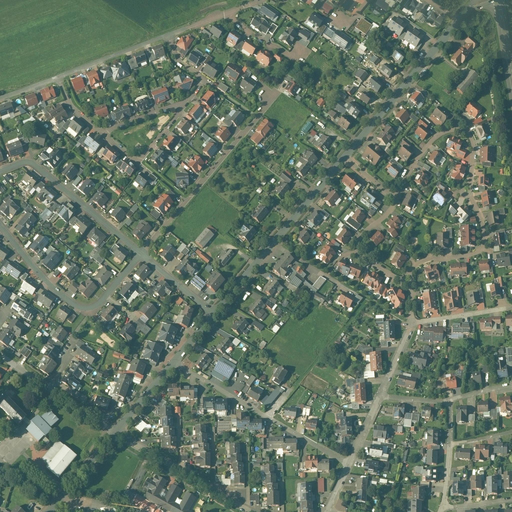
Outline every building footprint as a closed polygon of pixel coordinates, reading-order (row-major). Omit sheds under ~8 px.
[(346,0),(343,5),(352,11),(358,2),(354,0),(346,0)] [(381,0),(377,0),(374,5),(382,11),(387,4),(381,0)] [(412,0),(411,2),(408,6),(410,7),(409,8),(410,8),(414,10),(413,12),(415,14),(417,10),(422,3),(419,2),(419,1),(418,0),(412,0)] [(325,2),(320,9),(328,14),(332,7),(325,2)] [(266,6),(262,13),(272,20),(276,13),(266,6)] [(421,13),(417,10),(415,14),(412,17),(416,20),(417,18),(421,13)] [(436,13),(432,10),(427,18),(430,20),(429,21),(433,23),(434,23),(437,25),(442,17),(438,15),(439,14),(436,12),(436,13)] [(426,17),(421,13),(417,18),(422,22),(426,17)] [(324,21),(314,14),(308,22),(318,29),(321,24),(324,21)] [(256,18),(251,25),(256,28),(255,30),(258,32),(259,31),(265,35),(270,28),(266,25),(267,24),(261,21),(260,22),(256,18)] [(371,26),(361,19),(355,27),(365,34),(371,26)] [(388,28),(394,32),(400,23),(395,19),(388,28)] [(394,32),(399,36),(406,27),(400,23),(394,32)] [(326,28),(321,24),(318,29),(316,31),(321,35),(326,28)] [(223,31),(215,26),(210,33),(210,34),(212,35),(218,39),(223,31)] [(331,41),(335,35),(327,29),(323,35),(331,41)] [(205,30),(202,33),(209,38),(212,35),(210,34),(210,33),(205,30)] [(293,34),(289,31),(286,34),(285,34),(283,37),(284,38),(281,41),(289,47),(296,36),(297,34),(299,36),(301,33),(296,30),(293,34)] [(310,36),(302,31),(299,36),(306,41),(310,36)] [(405,41),(410,44),(417,35),(411,31),(405,41)] [(238,35),(233,32),(227,41),(234,46),(235,46),(238,42),(240,38),(237,36),(238,35)] [(335,35),(331,41),(344,50),(350,41),(337,32),(335,35)] [(410,44),(416,48),(422,38),(417,35),(410,44)] [(186,42),(182,39),(178,44),(180,46),(179,47),(182,50),(185,51),(186,50),(192,41),(188,38),(186,42)] [(477,44),(469,38),(465,43),(467,44),(472,48),(473,49),(477,44)] [(235,46),(234,46),(232,49),(235,51),(236,50),(240,44),(238,42),(235,46)] [(240,44),(236,50),(241,53),(243,49),(246,45),(241,42),(240,44)] [(246,45),(243,49),(252,55),(257,48),(248,42),(246,45)] [(467,44),(461,50),(466,55),(472,48),(467,44)] [(161,47),(152,50),(153,52),(155,58),(156,59),(164,56),(161,47)] [(460,49),(457,53),(454,56),(455,56),(451,60),(458,66),(461,63),(462,64),(462,63),(463,63),(466,60),(465,59),(466,59),(465,58),(467,55),(466,55),(461,50),(460,49)] [(272,59),(262,51),(256,59),(260,62),(259,62),(263,65),(263,64),(267,67),(272,59)] [(406,58),(397,51),(392,57),(397,62),(396,63),(399,65),(400,64),(406,58)] [(153,52),(147,54),(150,63),(149,60),(155,58),(153,52)] [(201,58),(193,53),(191,55),(190,56),(189,57),(189,59),(188,61),(196,66),(198,63),(201,59),(201,58)] [(143,54),(134,57),(135,59),(137,65),(146,62),(143,54)] [(207,59),(202,56),(201,58),(201,59),(198,63),(202,66),(203,64),(207,59)] [(379,61),(374,56),(369,62),(375,66),(379,61)] [(207,59),(203,64),(207,67),(209,63),(209,64),(212,59),(208,57),(207,59)] [(135,59),(128,62),(131,70),(138,68),(137,65),(135,59)] [(117,67),(116,69),(115,68),(111,69),(110,69),(107,70),(109,75),(112,74),(115,80),(123,77),(124,76),(123,76),(128,74),(127,70),(128,69),(127,67),(126,67),(124,63),(120,65),(119,66),(117,67)] [(209,64),(209,63),(207,67),(203,72),(213,78),(219,70),(209,64)] [(241,72),(231,65),(229,69),(228,68),(227,70),(227,71),(226,73),(231,76),(230,78),(235,81),(241,72)] [(394,72),(386,65),(380,72),(388,79),(394,72)] [(362,71),(359,69),(354,76),(361,82),(367,75),(362,71)] [(107,70),(101,72),(104,79),(110,77),(109,75),(107,70)] [(471,71),(456,89),(462,95),(477,76),(471,71)] [(95,72),(86,75),(91,88),(100,84),(95,72)] [(245,72),(241,78),(245,80),(246,79),(247,80),(250,75),(245,72)] [(382,86),(372,78),(366,84),(377,93),(382,86)] [(81,79),(79,80),(77,79),(71,82),(75,92),(84,88),(81,80),(81,79)] [(247,80),(246,79),(245,80),(243,82),(241,84),(242,84),(240,87),(250,94),(252,91),(253,91),(254,89),(253,88),(255,85),(252,83),(249,81),(247,80)] [(192,83),(185,80),(182,81),(176,84),(178,89),(180,88),(181,91),(183,90),(184,92),(189,90),(192,83)] [(291,83),(285,91),(293,97),(299,88),(291,83)] [(228,89),(221,84),(217,89),(225,94),(228,89)] [(51,88),(40,93),(44,102),(55,97),(51,88)] [(164,90),(158,92),(162,103),(164,102),(165,101),(169,100),(166,93),(165,90),(164,90)] [(152,94),(152,95),(153,98),(156,105),(159,103),(161,104),(162,103),(158,92),(152,94)] [(419,95),(416,92),(409,100),(415,105),(415,106),(418,103),(419,102),(420,103),(423,99),(424,99),(419,95)] [(208,93),(205,97),(204,98),(203,99),(203,100),(201,102),(202,103),(203,103),(204,104),(203,104),(209,109),(211,110),(211,109),(210,108),(213,104),(211,103),(213,100),(213,97),(208,93)] [(372,99),(364,93),(359,99),(367,105),(372,99)] [(34,95),(25,99),(28,107),(34,105),(34,106),(38,104),(36,101),(34,95)] [(145,100),(135,104),(138,112),(142,111),(142,112),(145,110),(145,109),(148,108),(148,107),(145,100)] [(344,106),(338,102),(334,108),(344,115),(346,112),(350,106),(348,104),(346,105),(344,106)] [(209,109),(203,104),(204,104),(203,103),(202,103),(201,105),(207,111),(209,109)] [(481,110),(472,103),(465,110),(474,118),(478,114),(478,115),(480,114),(481,113),(481,112),(480,111),(481,110)] [(10,104),(0,108),(0,115),(1,118),(8,116),(9,116),(9,115),(13,114),(13,113),(12,111),(10,104)] [(362,111),(352,104),(350,106),(346,112),(355,119),(362,111)] [(52,105),(44,108),(48,114),(55,109),(52,105)] [(207,111),(201,105),(198,108),(203,113),(204,114),(207,111)] [(55,109),(48,114),(50,117),(49,117),(51,120),(50,120),(51,121),(53,119),(63,112),(59,106),(55,109)] [(104,107),(94,111),(96,115),(96,114),(98,117),(102,116),(102,117),(107,116),(108,115),(107,113),(104,107)] [(196,107),(189,115),(196,121),(203,113),(198,108),(196,107)] [(123,108),(116,111),(117,112),(114,113),(115,115),(117,121),(122,119),(122,120),(125,119),(125,118),(130,116),(128,110),(127,108),(124,109),(123,108)] [(448,116),(438,108),(433,115),(437,118),(437,119),(438,120),(439,120),(443,123),(447,119),(449,117),(448,116)] [(18,109),(12,111),(13,113),(13,114),(14,118),(21,116),(18,109)] [(413,115),(406,110),(403,113),(409,117),(408,117),(410,118),(413,115)] [(403,113),(401,111),(395,118),(402,124),(408,117),(409,117),(403,113)] [(63,112),(53,119),(57,124),(62,121),(67,118),(63,112)] [(237,113),(231,119),(234,122),(233,124),(236,127),(243,119),(237,113)] [(231,119),(228,116),(222,123),(223,124),(229,129),(233,124),(234,122),(231,119)] [(352,124),(344,117),(341,121),(338,124),(346,130),(352,124)] [(72,124),(69,128),(70,128),(67,131),(74,138),(77,135),(84,127),(76,120),(72,124)] [(428,126),(422,120),(418,124),(421,127),(421,126),(425,130),(428,126)] [(57,124),(55,126),(60,131),(62,128),(65,124),(62,121),(57,124)] [(65,124),(62,128),(65,130),(67,131),(70,128),(69,128),(72,124),(68,121),(65,124)] [(195,127),(188,121),(186,124),(190,128),(193,130),(195,127)] [(186,124),(183,122),(177,129),(184,135),(190,128),(186,124)] [(264,122),(256,132),(263,139),(272,128),(264,122)] [(229,129),(223,124),(220,127),(222,129),(226,132),(229,129)] [(480,127),(475,129),(480,139),(488,136),(486,133),(488,132),(485,125),(484,125),(480,127)] [(425,130),(421,126),(421,127),(415,134),(423,140),(429,133),(425,130)] [(391,131),(386,128),(381,133),(390,140),(394,135),(391,131)] [(400,132),(394,128),(391,131),(394,135),(396,137),(400,132)] [(222,129),(215,137),(223,143),(230,135),(226,132),(222,129)] [(390,140),(381,133),(377,138),(381,142),(385,146),(390,140)] [(34,134),(33,134),(30,143),(31,143),(39,145),(38,145),(43,147),(45,137),(40,136),(34,134)] [(255,134),(251,140),(257,145),(261,140),(255,134)] [(96,138),(92,135),(88,140),(84,144),(86,145),(95,152),(103,143),(99,140),(99,139),(97,137),(96,138)] [(315,139),(309,135),(306,138),(305,139),(311,144),(314,140),(315,139)] [(331,142),(323,135),(319,139),(322,141),(319,145),(315,141),(312,144),(316,148),(322,153),(323,152),(326,155),(328,152),(325,149),(331,142)] [(84,136),(78,143),(83,148),(86,145),(84,144),(88,140),(84,136)] [(181,141),(175,136),(171,140),(177,145),(176,146),(177,147),(181,141)] [(171,140),(169,139),(163,146),(171,152),(176,146),(177,145),(171,140)] [(455,141),(450,139),(446,149),(447,149),(448,150),(451,151),(452,151),(457,154),(459,149),(462,144),(459,142),(456,140),(455,141)] [(218,145),(211,140),(208,144),(209,145),(215,149),(218,145)] [(19,142),(6,147),(10,157),(23,152),(21,147),(19,142)] [(385,146),(381,142),(378,146),(385,152),(388,149),(385,146)] [(215,149),(209,145),(203,152),(210,158),(217,151),(215,149)] [(384,156),(372,145),(363,155),(366,157),(365,158),(372,165),(373,163),(375,165),(384,156)] [(408,148),(405,146),(404,148),(398,155),(406,161),(413,153),(408,148)] [(45,148),(38,156),(41,159),(45,154),(48,150),(45,148)] [(119,156),(110,148),(106,152),(104,155),(103,156),(112,164),(114,162),(116,162),(118,160),(117,158),(119,156)] [(102,149),(96,155),(101,159),(103,156),(104,155),(106,152),(102,149)] [(308,154),(303,160),(304,161),(301,164),(302,165),(297,172),(302,177),(316,160),(312,156),(315,153),(309,149),(306,152),(308,154)] [(466,152),(459,149),(457,154),(456,156),(463,159),(466,152)] [(446,156),(440,150),(437,154),(442,158),(444,160),(446,156)] [(53,152),(49,157),(46,155),(42,159),(53,169),(53,168),(58,163),(61,159),(53,152)] [(163,156),(158,152),(151,161),(154,164),(155,163),(160,166),(166,159),(163,156)] [(437,154),(434,153),(432,155),(430,157),(430,158),(428,161),(436,166),(437,166),(439,164),(438,163),(442,158),(437,154)] [(203,164),(195,158),(193,160),(192,160),(191,160),(189,162),(189,163),(190,164),(188,167),(190,169),(196,173),(198,171),(199,172),(202,168),(201,167),(203,164)] [(392,159),(388,163),(393,166),(396,168),(399,165),(392,159)] [(121,161),(115,167),(120,171),(121,169),(125,165),(121,161)] [(129,165),(126,163),(125,165),(121,169),(130,176),(135,170),(133,168),(133,167),(130,164),(129,165)] [(188,167),(184,163),(181,167),(185,170),(187,172),(190,169),(188,167)] [(77,172),(69,166),(65,171),(66,172),(63,175),(63,174),(62,175),(70,181),(74,177),(74,176),(75,174),(75,175),(77,172)] [(393,166),(387,173),(394,178),(400,172),(396,168),(393,166)] [(461,168),(456,167),(456,168),(455,171),(454,171),(452,174),(453,174),(451,178),(457,184),(462,179),(462,180),(464,176),(464,175),(464,176),(463,176),(465,169),(461,168)] [(187,172),(185,170),(182,174),(183,175),(187,175),(187,179),(189,179),(192,176),(187,172)] [(433,175),(425,170),(422,175),(428,179),(430,180),(433,175)] [(29,173),(23,181),(28,185),(27,186),(29,187),(29,186),(35,191),(37,190),(33,187),(38,181),(39,181),(29,173)] [(292,180),(284,173),(280,178),(288,184),(292,180)] [(422,175),(419,173),(414,182),(419,185),(421,183),(424,185),(426,185),(427,183),(427,181),(428,179),(422,175)] [(157,180),(150,174),(147,179),(149,181),(153,185),(157,180)] [(147,179),(142,175),(135,182),(143,188),(149,181),(147,179)] [(183,175),(176,176),(177,185),(178,186),(180,186),(180,187),(185,186),(188,185),(187,179),(187,175),(183,175)] [(349,175),(342,183),(352,191),(353,189),(359,182),(358,183),(355,180),(354,179),(352,177),(349,175)] [(78,177),(72,184),(75,187),(81,179),(78,177)] [(488,177),(479,177),(479,186),(479,187),(484,187),(488,187),(488,177)] [(87,180),(83,184),(84,185),(79,190),(85,195),(86,194),(88,195),(94,188),(91,187),(93,185),(89,182),(87,180)] [(38,181),(33,187),(37,190),(38,189),(41,184),(38,181)] [(359,182),(353,189),(358,193),(364,186),(359,182)] [(289,189),(282,183),(279,187),(280,188),(275,195),(281,200),(289,189)] [(441,184),(437,189),(441,191),(443,193),(446,188),(441,184)] [(100,185),(96,191),(99,194),(104,188),(100,185)] [(56,196),(45,187),(41,192),(40,194),(36,198),(41,202),(44,198),(50,203),(56,196)] [(343,196),(336,190),(333,194),(338,198),(338,199),(340,200),(343,196)] [(420,195),(412,190),(409,196),(416,200),(415,200),(417,201),(420,195)] [(371,193),(369,191),(366,195),(365,195),(364,195),(363,196),(363,198),(362,200),(363,199),(371,205),(376,200),(377,198),(374,195),(374,194),(372,193),(371,193)] [(446,196),(444,194),(443,193),(441,191),(433,199),(441,207),(442,206),(443,207),(445,205),(445,203),(449,199),(446,196)] [(331,192),(324,201),(331,207),(338,199),(338,198),(333,194),(331,192)] [(107,200),(99,194),(93,201),(101,208),(107,200)] [(491,194),(481,195),(483,207),(493,206),(491,194)] [(409,196),(407,195),(406,198),(405,198),(404,201),(402,205),(410,209),(415,200),(416,200),(409,196)] [(172,204),(163,196),(159,202),(168,210),(171,207),(170,206),(172,204)] [(376,200),(371,205),(370,207),(373,209),(376,211),(381,204),(376,200)] [(18,210),(8,201),(2,209),(3,209),(1,212),(7,217),(9,214),(12,217),(18,210)] [(168,210),(159,202),(154,208),(163,215),(165,212),(166,213),(168,210)] [(55,204),(49,211),(52,214),(53,212),(58,206),(55,204)] [(76,211),(67,204),(62,209),(59,212),(60,212),(63,215),(64,214),(69,218),(68,219),(69,220),(76,211)] [(458,211),(452,205),(451,206),(449,211),(453,216),(456,214),(458,211)] [(28,206),(24,212),(27,215),(28,214),(29,215),(33,211),(28,206)] [(58,206),(53,212),(57,216),(60,212),(59,212),(62,209),(58,206)] [(260,206),(257,210),(259,211),(253,218),(259,223),(267,212),(260,206)] [(365,212),(359,207),(356,211),(357,212),(357,211),(362,216),(365,212)] [(458,211),(456,214),(461,219),(464,222),(466,222),(468,220),(467,218),(471,215),(467,211),(464,208),(463,207),(458,211)] [(125,215),(117,208),(110,216),(119,223),(125,215)] [(329,216),(322,210),(318,216),(320,214),(326,219),(329,216)] [(362,216),(357,211),(357,212),(351,219),(358,225),(362,220),(362,219),(364,217),(362,216)] [(314,213),(308,221),(315,227),(322,219),(318,216),(314,213)] [(27,215),(18,225),(19,225),(15,230),(20,233),(19,234),(23,238),(27,232),(32,227),(31,227),(33,224),(36,221),(29,215),(28,214),(27,215)] [(496,214),(488,215),(490,226),(499,225),(498,216),(498,214),(496,214)] [(407,221),(400,215),(396,219),(400,224),(401,226),(407,221)] [(78,220),(75,224),(80,228),(78,231),(82,234),(90,225),(81,217),(78,220)] [(74,218),(69,224),(72,227),(75,224),(78,220),(74,218)] [(394,218),(392,220),(388,223),(389,223),(387,225),(391,229),(392,231),(393,231),(395,234),(399,230),(396,228),(400,224),(396,219),(394,218)] [(150,228),(144,223),(141,227),(147,232),(150,228)] [(140,225),(132,234),(139,240),(147,232),(141,227),(140,225)] [(350,230),(344,225),(341,229),(343,231),(347,234),(350,230)] [(249,228),(246,226),(242,230),(245,233),(241,237),(246,240),(248,242),(255,233),(249,228)] [(466,228),(461,228),(461,231),(460,231),(460,238),(474,237),(474,228),(466,228)] [(314,234),(307,229),(304,232),(309,237),(309,238),(310,239),(314,234)] [(392,231),(391,229),(387,232),(391,237),(394,238),(397,235),(395,234),(393,231),(392,231)] [(105,238),(95,230),(88,237),(94,242),(98,245),(96,247),(97,248),(102,241),(105,238)] [(206,230),(195,243),(202,249),(213,236),(206,230)] [(343,231),(336,240),(343,245),(350,236),(347,234),(343,231)] [(304,232),(303,232),(297,239),(304,244),(309,238),(309,237),(304,232)] [(377,233),(370,240),(376,246),(383,239),(379,235),(377,233)] [(446,235),(436,235),(437,249),(448,249),(447,239),(447,235),(446,235)] [(496,236),(494,237),(496,247),(505,246),(503,236),(503,235),(496,236)] [(40,237),(30,249),(37,255),(41,252),(42,250),(47,244),(47,243),(43,239),(40,237)] [(460,238),(460,244),(462,244),(462,247),(466,247),(474,247),(474,237),(460,238)] [(102,241),(97,248),(100,250),(105,244),(102,241)] [(337,249),(330,243),(326,248),(333,254),(337,249)] [(115,245),(109,252),(114,256),(120,249),(115,245)] [(0,246),(0,259),(2,261),(8,253),(0,246)] [(50,247),(45,253),(49,256),(51,253),(52,253),(54,250),(50,247)] [(167,247),(160,256),(167,262),(172,256),(174,254),(174,253),(167,247)] [(326,248),(325,247),(319,254),(324,258),(323,260),(323,262),(326,265),(328,264),(335,255),(333,254),(326,248)] [(404,253),(396,248),(393,252),(397,254),(401,257),(404,253)] [(120,249),(114,256),(122,262),(128,255),(120,249)] [(37,255),(36,256),(40,259),(45,253),(42,250),(41,252),(37,255)] [(229,251),(223,258),(222,257),(218,262),(224,267),(234,255),(229,251)] [(49,256),(42,264),(50,271),(59,260),(52,253),(51,253),(49,256)] [(210,261),(202,253),(199,256),(199,257),(207,264),(210,261)] [(104,260),(97,254),(96,254),(92,259),(100,265),(104,260)] [(401,257),(397,254),(391,264),(395,266),(395,268),(397,269),(398,269),(399,269),(405,259),(401,257)] [(293,261),(286,255),(276,267),(273,271),(285,281),(285,280),(289,283),(297,274),(294,272),(295,272),(299,265),(292,261),(293,261)] [(503,257),(497,258),(499,267),(506,266),(506,265),(510,264),(508,255),(504,256),(503,257)] [(184,261),(176,271),(183,277),(187,272),(191,267),(184,261)] [(485,261),(481,262),(482,263),(478,263),(480,272),(489,270),(489,267),(488,262),(485,262),(485,261)] [(67,262),(63,267),(67,270),(63,275),(69,281),(78,271),(67,262)] [(23,271),(11,263),(6,270),(6,271),(17,279),(23,271)] [(351,267),(344,264),(342,269),(340,273),(347,276),(348,274),(351,267)] [(197,269),(193,265),(191,267),(187,272),(192,275),(197,269),(197,268),(197,269)] [(304,268),(299,265),(295,272),(294,272),(297,274),(300,275),(302,272),(304,268)] [(361,269),(352,265),(351,267),(348,274),(357,278),(358,278),(361,271),(361,269)] [(460,265),(459,265),(455,265),(455,266),(450,266),(451,277),(458,277),(458,278),(458,277),(466,276),(465,265),(460,265)] [(143,266),(135,275),(142,281),(150,272),(143,266)] [(431,268),(431,267),(428,268),(428,269),(424,270),(426,275),(425,276),(426,278),(427,279),(428,281),(438,277),(439,277),(437,272),(435,266),(431,268)] [(104,267),(94,279),(102,286),(112,274),(104,267)] [(289,283),(289,284),(297,289),(302,283),(315,294),(317,291),(312,287),(303,280),(306,276),(302,272),(300,275),(297,274),(289,283)] [(374,274),(373,274),(372,275),(369,273),(363,284),(368,286),(368,287),(368,288),(369,289),(370,289),(371,288),(375,290),(376,290),(379,285),(381,280),(376,277),(376,276),(376,275),(374,274)] [(215,275),(207,286),(215,293),(224,282),(215,275)] [(206,285),(195,276),(190,283),(200,291),(206,285)] [(326,280),(320,277),(312,287),(317,291),(326,280)] [(27,280),(21,287),(32,295),(38,287),(27,280)] [(88,281),(79,292),(87,299),(96,288),(88,281)] [(273,281),(265,291),(271,296),(276,290),(277,292),(280,288),(273,281)] [(169,288),(162,282),(156,288),(153,292),(155,293),(161,298),(165,293),(169,295),(172,291),(169,289),(169,288)] [(73,283),(68,288),(74,293),(79,288),(73,283)] [(133,288),(128,284),(119,294),(119,295),(120,294),(128,300),(127,301),(127,302),(135,292),(136,291),(133,288)] [(297,289),(289,284),(287,288),(295,293),(297,289)] [(143,291),(136,285),(133,288),(136,291),(135,292),(139,296),(143,291)] [(386,288),(379,285),(376,290),(375,290),(374,292),(381,296),(386,289),(386,288)] [(152,288),(147,294),(151,297),(155,293),(153,292),(156,288),(154,286),(152,288)] [(499,286),(490,288),(492,297),(500,296),(499,286)] [(10,295),(0,288),(0,300),(0,301),(4,304),(8,298),(10,295)] [(396,288),(389,292),(387,294),(391,301),(402,295),(400,292),(398,293),(396,288)] [(386,289),(381,296),(384,298),(387,294),(389,292),(388,291),(389,290),(386,289)] [(16,296),(11,293),(10,295),(8,298),(13,302),(16,296)] [(54,300),(44,293),(41,297),(38,301),(38,302),(48,308),(51,304),(54,300)] [(449,293),(445,294),(445,295),(445,297),(443,298),(444,303),(446,303),(447,311),(456,309),(455,302),(458,302),(458,298),(457,298),(456,294),(454,294),(450,295),(450,294),(449,293)] [(37,294),(32,301),(36,304),(38,302),(38,301),(41,297),(37,294)] [(322,298),(315,294),(312,298),(320,302),(322,298)] [(353,300),(343,294),(338,302),(342,304),(341,305),(342,306),(344,307),(345,307),(345,306),(349,308),(353,301),(354,300),(353,300)] [(433,294),(422,296),(424,303),(435,302),(433,294)] [(477,294),(467,296),(469,306),(479,304),(478,300),(477,294)] [(363,299),(356,295),(353,300),(354,300),(353,301),(358,305),(363,299)] [(402,295),(391,301),(395,308),(395,309),(397,308),(404,304),(402,299),(404,299),(402,295)] [(24,301),(16,296),(13,302),(11,304),(18,309),(22,304),(24,301)] [(183,301),(179,297),(175,302),(179,306),(183,301)] [(275,305),(267,300),(264,304),(271,310),(275,305)] [(258,301),(252,308),(250,306),(247,310),(249,311),(259,320),(265,313),(262,310),(265,307),(258,301)] [(435,302),(424,303),(425,311),(436,309),(435,302)] [(22,304),(18,309),(16,312),(26,319),(28,316),(30,317),(33,312),(22,304)] [(148,304),(140,313),(146,318),(150,313),(152,315),(156,311),(148,304)] [(109,306),(100,317),(108,324),(109,323),(108,323),(114,315),(115,316),(117,313),(109,306)] [(70,313),(61,307),(56,315),(56,316),(57,315),(65,320),(64,321),(65,320),(70,313)] [(193,311),(186,308),(182,318),(189,321),(193,311)] [(75,317),(70,313),(65,320),(71,323),(75,317)] [(108,324),(100,317),(97,321),(101,325),(106,329),(110,325),(108,324)] [(182,318),(179,317),(176,324),(176,325),(180,326),(186,328),(189,321),(182,318)] [(26,324),(18,318),(15,321),(24,327),(26,324)] [(146,324),(139,319),(137,322),(143,327),(146,324)] [(15,321),(13,320),(6,330),(14,336),(18,338),(25,328),(24,327),(15,321)] [(251,327),(242,320),(236,327),(234,325),(231,329),(239,335),(245,328),(248,331),(251,327)] [(254,321),(251,325),(258,330),(262,326),(254,321)] [(491,321),(481,321),(481,330),(491,330),(491,324),(491,321)] [(143,327),(137,322),(134,326),(140,331),(143,327)] [(462,325),(452,325),(451,329),(451,334),(458,334),(461,335),(469,335),(469,334),(469,331),(469,323),(469,324),(462,324),(462,325)] [(393,324),(383,324),(383,325),(383,333),(393,332),(393,324)] [(134,330),(128,325),(119,334),(126,340),(134,330)] [(67,334),(58,328),(52,338),(57,341),(60,344),(61,343),(67,334)] [(434,330),(424,329),(423,338),(437,339),(436,342),(442,342),(442,334),(441,334),(442,328),(434,328),(434,330)] [(5,329),(0,336),(0,342),(6,346),(14,336),(6,330),(5,329)] [(162,336),(173,339),(175,333),(164,329),(162,336)] [(393,332),(383,333),(384,337),(384,341),(387,341),(394,341),(393,332)] [(171,346),(173,339),(162,336),(159,343),(171,346)] [(225,339),(217,349),(223,354),(228,347),(230,348),(232,345),(225,339)] [(85,344),(79,340),(76,345),(81,349),(82,347),(85,344)] [(55,344),(53,342),(50,345),(59,351),(61,348),(55,344)] [(59,352),(50,346),(43,356),(48,359),(52,362),(59,352)] [(28,350),(24,347),(20,354),(24,357),(28,350)] [(82,347),(81,349),(77,355),(91,365),(97,357),(82,347)] [(147,354),(158,357),(160,351),(149,347),(147,354)] [(156,364),(158,357),(147,354),(145,360),(156,364)] [(203,355),(195,365),(201,369),(206,364),(207,365),(211,361),(203,355)] [(373,355),(370,355),(370,356),(370,364),(380,363),(380,355),(373,355)] [(420,357),(411,355),(409,364),(418,366),(418,368),(419,369),(422,370),(423,369),(423,367),(424,367),(426,357),(421,356),(421,355),(420,357)] [(52,362),(48,359),(43,365),(42,365),(41,365),(42,366),(40,370),(49,376),(56,365),(52,362)] [(221,359),(214,370),(229,379),(235,367),(227,362),(221,359)] [(89,367),(83,362),(80,366),(84,369),(84,370),(86,371),(89,367)] [(145,367),(133,362),(129,372),(136,375),(141,377),(141,376),(145,367)] [(80,366),(75,363),(68,373),(76,378),(77,379),(84,370),(84,369),(80,366)] [(380,363),(370,364),(371,372),(371,373),(374,372),(381,372),(380,363)] [(503,363),(497,364),(497,369),(499,378),(507,377),(506,367),(504,368),(503,363)] [(278,369),(273,379),(280,383),(281,383),(286,374),(278,369)] [(463,372),(457,371),(456,371),(455,379),(456,379),(462,380),(463,380),(464,372),(463,372)] [(68,373),(62,382),(69,387),(76,378),(68,373)] [(420,375),(411,373),(410,379),(416,380),(419,381),(420,375)] [(480,373),(471,375),(473,384),(481,383),(480,373)] [(125,378),(121,376),(118,385),(128,388),(131,380),(125,378)] [(408,379),(399,377),(399,376),(397,386),(406,388),(408,379),(408,378),(408,379)] [(251,377),(246,384),(249,387),(255,379),(251,377)] [(454,378),(445,380),(447,390),(455,388),(454,378)] [(410,379),(408,379),(406,388),(413,390),(416,380),(410,379)] [(118,385),(117,384),(116,387),(113,386),(109,396),(117,399),(118,397),(124,399),(128,388),(118,385)] [(357,386),(354,386),(354,387),(355,395),(365,394),(364,386),(357,386)] [(180,387),(168,387),(168,396),(175,396),(175,397),(180,397),(180,389),(180,387)] [(252,390),(249,388),(245,395),(248,396),(248,397),(257,402),(261,394),(263,390),(258,387),(256,390),(257,390),(256,391),(252,389),(252,390)] [(193,389),(180,389),(180,397),(180,399),(185,398),(189,398),(189,400),(193,400),(193,389)] [(269,398),(263,405),(267,409),(280,393),(275,390),(269,398)] [(80,396),(73,391),(70,395),(77,400),(80,396)] [(25,418),(2,394),(0,396),(0,407),(9,416),(6,418),(8,421),(11,418),(18,425),(25,418)] [(365,394),(355,395),(355,403),(355,404),(358,403),(365,403),(365,394)] [(266,395),(260,403),(263,405),(269,398),(266,395)] [(165,402),(159,398),(156,404),(162,407),(165,402)] [(509,398),(500,399),(501,408),(502,413),(511,412),(510,407),(509,398)] [(109,403),(97,399),(94,409),(106,413),(108,406),(109,403)] [(214,399),(203,400),(203,405),(203,409),(214,409),(214,402),(214,399)] [(116,402),(110,400),(109,403),(108,406),(115,408),(117,402),(116,402)] [(226,402),(214,402),(214,409),(214,412),(226,412),(226,402)] [(488,403),(479,403),(479,413),(488,413),(488,403)] [(404,406),(395,405),(394,415),(399,415),(403,416),(404,406)] [(430,409),(421,408),(420,417),(429,418),(430,409)] [(466,408),(457,408),(457,423),(462,423),(462,420),(466,420),(466,408)] [(295,411),(285,409),(284,417),(294,419),(295,419),(295,414),(296,411),(295,411)] [(171,410),(160,410),(158,410),(156,412),(158,416),(160,416),(160,420),(161,420),(171,420),(171,410)] [(49,411),(40,420),(37,418),(31,424),(32,425),(27,430),(38,442),(44,437),(45,438),(51,432),(49,430),(58,421),(49,411)] [(244,416),(237,416),(237,420),(237,429),(248,429),(248,422),(248,419),(244,420),(244,416)] [(171,420),(161,420),(161,429),(163,429),(172,429),(172,420),(171,420)] [(343,420),(340,420),(340,421),(341,429),(351,428),(350,420),(343,420)] [(146,425),(141,421),(138,425),(143,429),(146,425)] [(316,423),(306,421),(304,429),(305,429),(315,431),(316,423)] [(231,422),(217,422),(217,431),(231,431),(231,429),(231,422)] [(260,422),(248,422),(248,429),(248,431),(260,431),(261,431),(261,427),(260,422)] [(143,429),(138,425),(135,428),(140,433),(143,429)] [(205,427),(195,427),(195,436),(196,436),(205,436),(205,427)] [(341,429),(339,429),(336,429),(336,434),(339,434),(339,437),(337,437),(338,444),(337,444),(345,444),(344,444),(344,438),(351,437),(351,428),(341,429)] [(386,430),(374,428),(373,439),(377,439),(378,438),(384,439),(384,440),(386,430)] [(172,429),(163,429),(163,439),(174,439),(174,429),(172,429)] [(437,434),(428,434),(427,446),(431,446),(436,446),(437,434)] [(205,436),(196,436),(196,441),(196,446),(206,446),(206,436),(205,436)] [(163,439),(161,439),(161,449),(175,449),(175,439),(174,439),(163,439)] [(278,440),(272,440),(268,440),(268,450),(277,450),(283,450),(282,442),(282,439),(278,439),(278,440)] [(57,441),(42,460),(48,466),(47,468),(58,478),(76,457),(64,447),(61,444),(57,441)] [(295,442),(282,442),(283,450),(283,451),(295,451),(295,445),(295,442)] [(507,445),(495,444),(495,448),(494,453),(495,453),(506,454),(507,445)] [(196,446),(193,446),(193,455),(200,454),(208,454),(208,446),(206,446),(196,446)] [(239,446),(229,446),(229,452),(226,452),(226,456),(227,456),(239,456),(239,446)] [(489,447),(476,446),(476,453),(475,457),(477,457),(476,461),(484,461),(484,458),(488,458),(488,456),(488,453),(489,448),(489,447)] [(382,449),(371,447),(370,447),(369,457),(369,456),(380,458),(380,461),(383,462),(387,462),(388,457),(381,456),(382,449)] [(470,451),(456,450),(456,455),(457,455),(457,459),(470,460),(470,454),(470,451)] [(208,454),(200,454),(200,458),(200,466),(210,466),(210,454),(208,454)] [(436,454),(427,454),(426,465),(436,465),(436,454)] [(23,455),(9,469),(15,475),(24,465),(29,461),(23,455)] [(239,456),(227,456),(227,460),(226,460),(226,465),(232,465),(241,465),(241,456),(239,456)] [(310,459),(306,459),(306,463),(306,470),(310,469),(317,469),(317,461),(317,459),(316,459),(310,459)] [(328,461),(317,461),(317,469),(317,472),(328,472),(328,471),(332,471),(332,467),(328,467),(328,461)] [(378,464),(366,462),(364,473),(368,473),(376,474),(376,475),(378,464)] [(241,465),(232,465),(232,470),(229,470),(229,475),(234,475),(242,474),(242,465),(241,465)] [(273,467),(263,467),(263,476),(265,476),(271,476),(273,476),(273,467)] [(436,471),(423,471),(421,471),(421,475),(426,475),(426,482),(429,482),(435,482),(436,471)] [(242,474),(234,475),(234,481),(230,481),(230,486),(234,485),(234,486),(236,486),(236,487),(244,487),(244,488),(244,486),(244,474),(242,474)] [(271,476),(265,476),(265,481),(262,481),(262,486),(265,486),(267,486),(275,486),(275,476),(273,476),(271,476)] [(480,479),(471,479),(471,490),(472,490),(481,490),(481,482),(481,479),(480,479)] [(497,479),(487,479),(487,484),(488,484),(488,488),(488,490),(488,495),(497,495),(497,487),(497,481),(497,479)] [(367,481),(357,480),(356,492),(358,492),(366,493),(367,481)] [(174,487),(172,486),(165,498),(164,498),(165,496),(162,494),(161,496),(159,495),(163,488),(155,483),(151,490),(149,490),(144,498),(151,502),(158,505),(158,506),(158,505),(164,509),(165,509),(169,511),(189,511),(188,511),(195,497),(186,493),(179,506),(175,504),(174,503),(181,490),(179,489),(180,486),(176,484),(174,487)] [(453,485),(454,496),(463,496),(463,487),(463,484),(458,485),(453,485)] [(311,485),(300,486),(300,503),(301,503),(312,503),(312,495),(311,495),(311,485)] [(423,491),(413,490),(413,502),(420,502),(422,502),(423,491)] [(366,493),(358,492),(357,502),(361,503),(365,503),(366,493)] [(277,493),(267,493),(267,502),(267,507),(279,507),(278,493),(277,493)] [(413,502),(411,502),(411,507),(411,509),(410,511),(420,511),(420,502),(413,502)] [(312,503),(301,503),(301,511),(299,511),(312,511),(312,503)]
